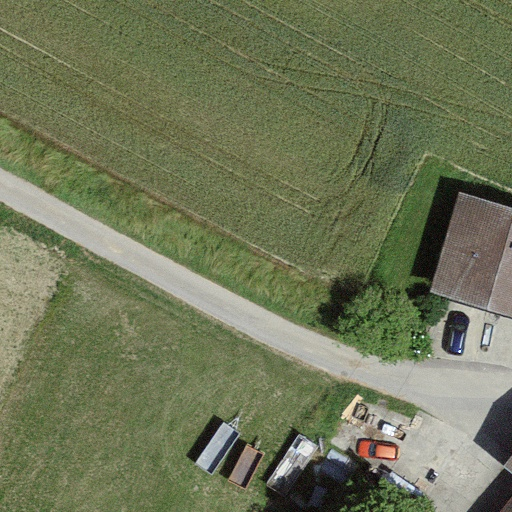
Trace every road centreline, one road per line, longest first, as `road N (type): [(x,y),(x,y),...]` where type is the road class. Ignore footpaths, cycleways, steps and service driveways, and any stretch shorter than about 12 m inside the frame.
road 1 (track): [(490,415),(211,308),(0,196)]
road 2 (track): [(404,511),(423,475),(490,415)]
